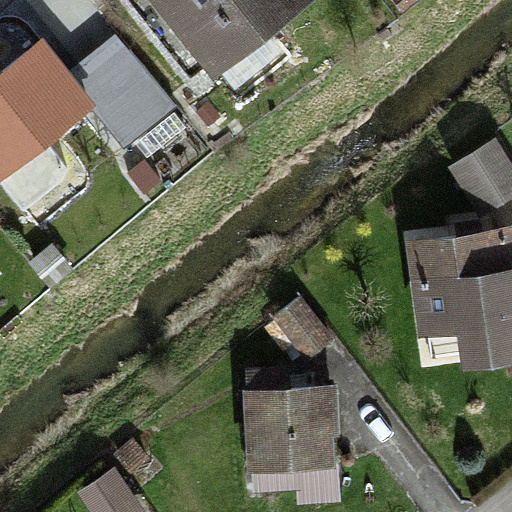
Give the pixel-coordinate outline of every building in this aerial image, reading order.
[(304,0),(146,0),(208,81),(309,6),(304,0)] [(32,52),(0,77),(0,172),(78,110),(32,52)] [(511,282),(509,240),(408,247),(414,339),(464,336),(467,378),(507,375),(504,333),(511,332),(511,282)] [(299,303),(275,324),(307,360),(331,339),(299,303)] [(288,387),(243,388),(246,478),(328,476),(326,406),(288,407),(288,387)]
